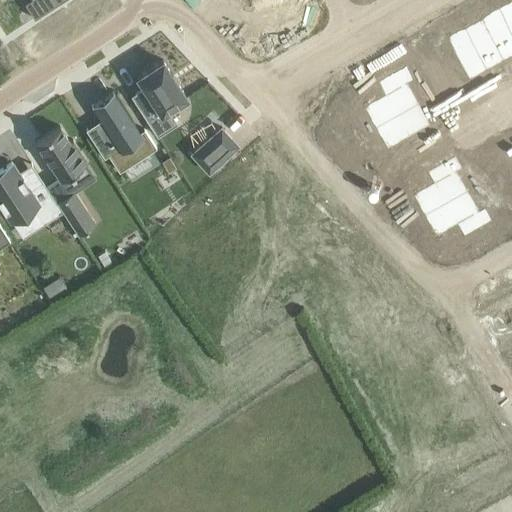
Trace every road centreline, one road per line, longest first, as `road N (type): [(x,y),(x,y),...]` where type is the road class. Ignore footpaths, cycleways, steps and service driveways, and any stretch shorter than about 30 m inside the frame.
road 1 (residential): [(246,99),(445,292)]
road 2 (residential): [(158,0),(0,101)]
road 3 (residential): [(445,292),(511,409)]
road 4 (residential): [(246,99),(359,32)]
road 5 (residential): [(163,0),(246,99)]
